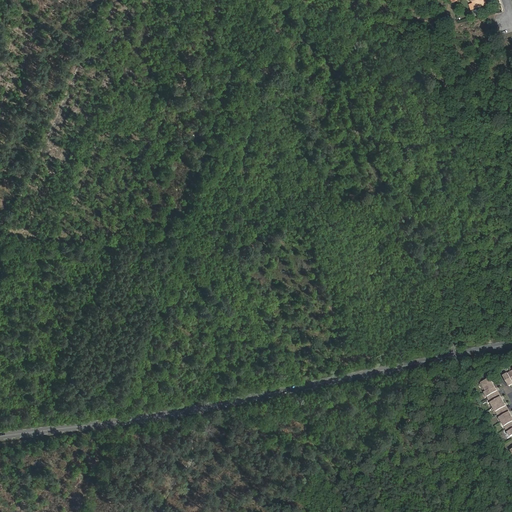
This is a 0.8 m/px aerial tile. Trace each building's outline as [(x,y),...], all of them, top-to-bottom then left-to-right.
[(488,379),(481,384),(485,392),(490,389),(488,386),(493,383),(492,380),(488,379)] [(490,389),(485,392),(490,399),(494,397),(492,394),(498,391),(495,386),(490,389)] [(494,397),(490,399),(494,407),(504,401),(501,396),(496,400),(494,397)] [(504,401),(494,407),(498,414),(503,412),(501,409),(507,406),(504,401)] [(503,412),(498,414),(503,421),(511,415),(510,411),(504,414),(503,412)] [(511,415),(503,421),(507,429),(511,426),(509,423),(511,421),(511,415)]
